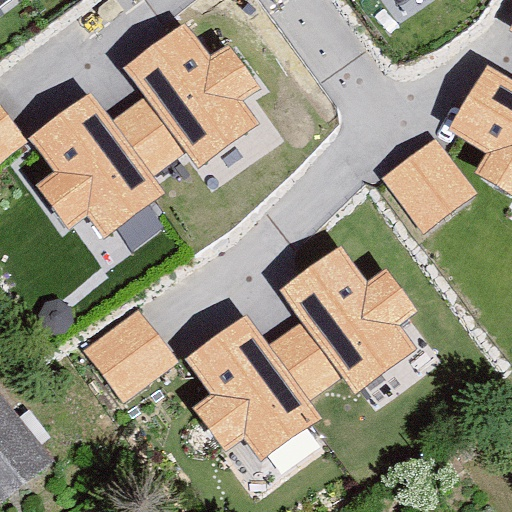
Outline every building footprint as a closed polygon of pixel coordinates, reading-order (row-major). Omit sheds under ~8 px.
[(211,58),(186,23),(124,68),(146,98),(130,109),(171,165),(188,153),(200,169),(260,125),(244,103),(262,89),(229,45),(211,58)] [(511,79),(490,65),(448,129),(486,153),(474,171),(511,196),(511,79)] [(113,122),(92,94),(30,139),(54,172),(37,184),(70,229),(87,216),(104,239),(167,193),(155,177),(171,165),(130,109),(113,122)] [(0,164),(28,143),(0,106),(0,164)] [(383,180),(425,234),(477,193),(436,140),(383,180)] [(369,282),(343,246),(279,290),(303,323),(285,335),(324,392),(344,378),(355,394),(419,350),(401,323),(418,311),(388,269),(369,282)] [(84,352),(124,405),(180,363),(140,310),(84,352)] [(270,346),(249,316),(186,359),(212,395),(194,408),(225,452),(245,438),(262,462),(322,420),(309,402),(324,392),(285,335),(270,346)] [(0,509),(54,467),(0,397),(0,509)] [(77,511),(100,511),(92,501),(77,511)]
